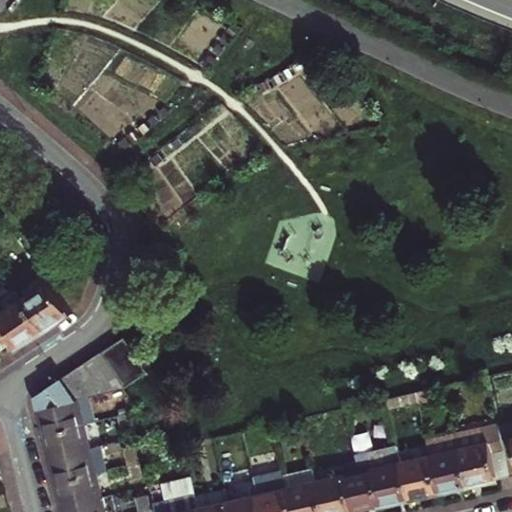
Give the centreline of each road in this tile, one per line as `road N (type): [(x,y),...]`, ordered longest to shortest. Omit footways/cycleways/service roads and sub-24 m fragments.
road 1 (residential): [(41,511),(10,386),(107,312),(118,255),(103,204),(0,111)]
road 2 (residential): [(283,0),(511,106)]
